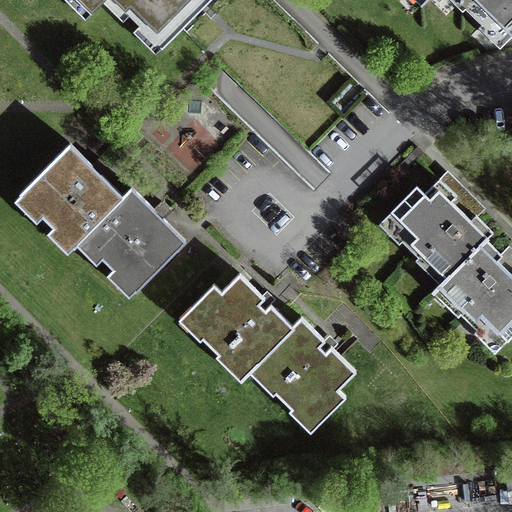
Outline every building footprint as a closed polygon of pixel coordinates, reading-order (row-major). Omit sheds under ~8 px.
[(104,0),(79,0),(92,13),(104,0)] [(114,0),(162,47),(208,0),(114,0)] [(511,0),(456,0),(493,35),(502,26),(509,33),(511,29),(511,0)] [(73,245),(82,236),(123,195),(70,143),(21,193),(73,245)] [(436,264),(448,276),(492,231),(476,215),(471,220),(451,200),(456,195),(439,178),(425,193),(417,185),(416,187),(418,189),(398,210),(403,215),(390,228),(431,269),(436,264)] [(131,186),(123,195),(82,236),(136,289),(185,240),(131,186)] [(448,276),(441,283),(453,295),(448,300),(489,341),(502,328),(507,333),(511,328),(511,274),(497,260),(503,255),(486,239),(493,232),(492,231),(448,276)] [(241,380),(258,363),(257,362),(293,325),(292,325),(270,303),(265,309),(258,303),(264,297),(239,272),(222,290),(214,283),(212,284),(215,287),(194,309),(200,316),(191,325),(230,364),(235,359),(247,370),(239,378),(241,380)] [(293,325),(257,362),(258,363),(269,375),(264,380),(303,418),(312,409),(319,416),(341,394),(344,397),(346,396),(338,388),(356,370),(331,345),(325,351),(319,345),(325,339),(301,316),(292,325),(293,325)]
